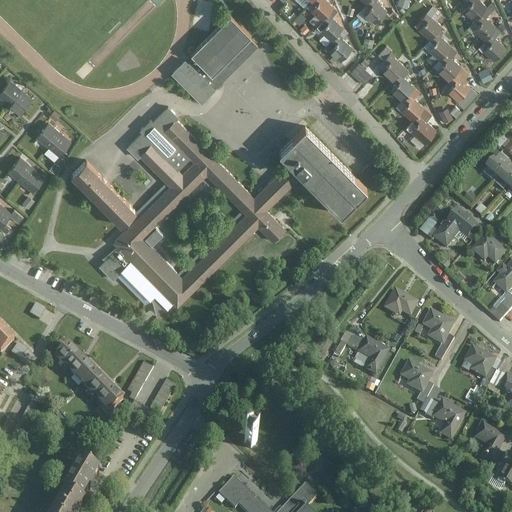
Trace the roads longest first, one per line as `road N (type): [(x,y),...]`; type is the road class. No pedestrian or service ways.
road 1 (residential): [(258,0),(426,178)]
road 2 (residential): [(207,380),(0,266)]
road 3 (residential): [(207,380),(381,226)]
road 4 (residential): [(381,226),(509,343)]
road 5 (residential): [(127,511),(207,380)]
road 6 (residential): [(426,178),(511,82)]
